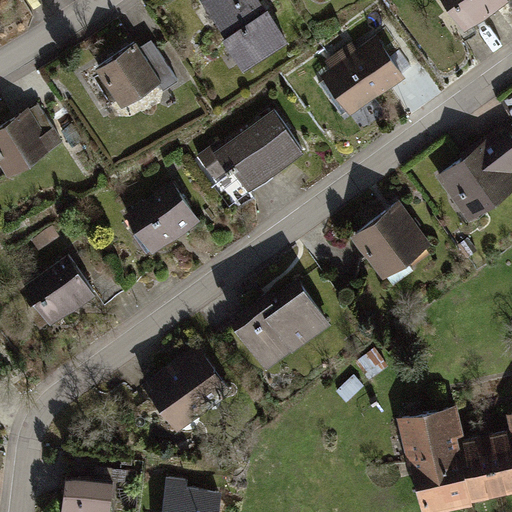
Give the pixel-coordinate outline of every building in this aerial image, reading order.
[(211,0),(254,62),(297,33),(277,3),(280,0),(211,0)] [(511,0),(452,0),(474,30),(511,2),(511,0)] [(384,33),(328,73),(356,112),(412,72),(384,33)] [(141,37),(102,61),(128,101),(167,77),(141,37)] [(280,105),(223,146),(255,190),(312,148),(280,105)] [(31,106),(0,125),(0,149),(15,173),(56,146),(31,106)] [(511,124),(510,122),(441,172),(476,219),(511,192),(511,182),(510,179),(511,176),(511,124)] [(182,177),(134,211),(162,249),(209,215),(182,177)] [(407,197),(358,231),(389,276),(439,241),(407,197)] [(75,247),(31,278),(59,319),(104,287),(75,247)] [(309,274),(244,319),(276,364),(341,319),(309,274)] [(204,342),(151,380),(185,427),(238,388),(204,342)] [(0,345),(0,367),(10,359),(0,345)] [(460,400),(403,414),(414,457),(421,455),(434,506),(511,486),(511,407),(511,408),(511,410),(511,424),(469,435),(460,400)] [(124,474),(76,469),(73,504),(121,509),(124,474)] [(229,511),(232,478),(173,472),(169,511),(229,511)]
